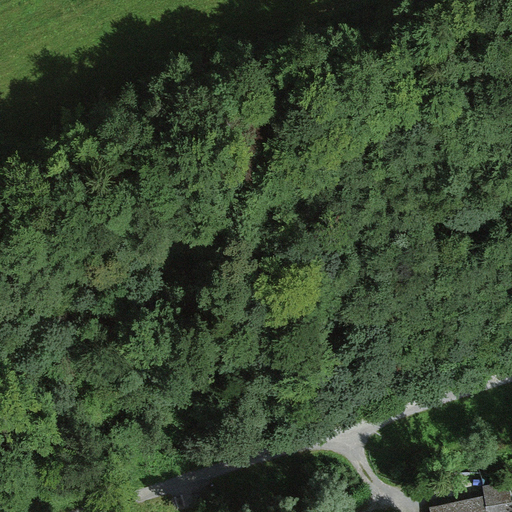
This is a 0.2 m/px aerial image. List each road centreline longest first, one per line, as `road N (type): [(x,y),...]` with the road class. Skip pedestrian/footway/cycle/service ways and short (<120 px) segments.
road 1 (track): [(74,511),(343,434),(511,371)]
road 2 (track): [(331,437),(384,511),(411,501)]
